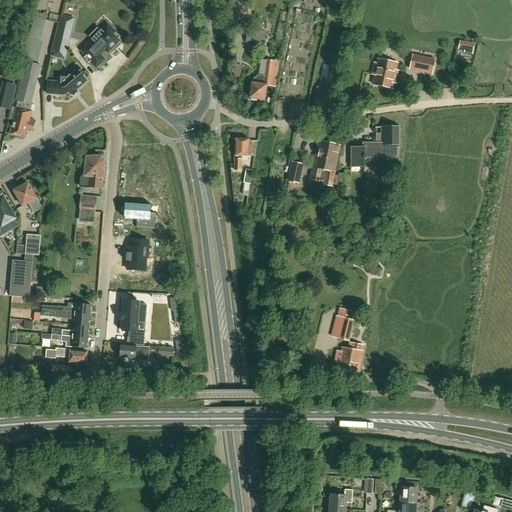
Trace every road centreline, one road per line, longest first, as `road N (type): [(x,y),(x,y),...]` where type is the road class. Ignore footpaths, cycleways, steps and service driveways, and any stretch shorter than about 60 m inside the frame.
road 1 (secondary): [(254,511),(194,117)]
road 2 (secondary): [(179,121),(203,227),(239,511)]
road 3 (residential): [(97,374),(114,128),(106,112)]
road 4 (residential): [(415,105),(256,124),(206,101)]
road 5 (primary): [(0,425),(206,419)]
road 6 (primary): [(351,419),(511,450)]
road 7 (primary): [(511,432),(440,419),(351,419)]
road 8 (primary): [(351,419),(206,419)]
road 9 (primary): [(0,175),(106,112)]
